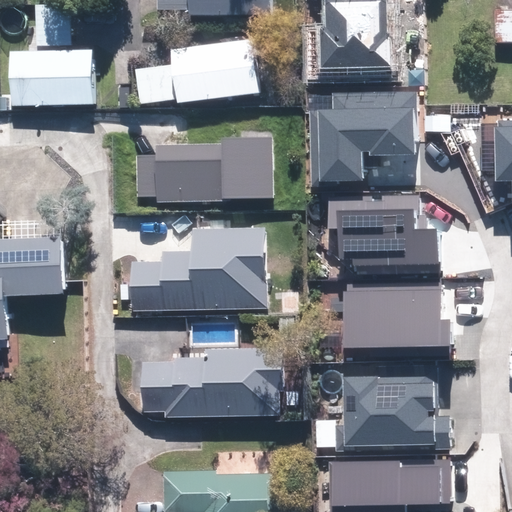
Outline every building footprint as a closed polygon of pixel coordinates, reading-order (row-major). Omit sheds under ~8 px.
[(189,8),(189,12),(270,12),(270,0),(156,0),(156,8),(189,8)] [(319,27),(320,68),(390,66),(389,35),(385,35),(383,0),(326,0),(327,27),(319,27)] [(178,95),(178,100),(259,89),(252,39),(172,49),(174,64),(134,69),(138,101),(178,95)] [(93,48),(12,51),(14,104),(95,101),(93,48)] [(421,87),(337,89),(338,104),(326,104),(328,177),(370,176),(369,146),(379,146),(379,151),(423,150),(421,87)] [(511,116),(500,117),(502,177),(511,177),(511,116)] [(132,156),(132,195),(272,195),(272,137),(226,137),(226,146),(155,146),(155,156),(132,156)] [(438,237),(416,237),(416,218),(333,218),(333,266),(354,265),(354,273),(438,273),(438,237)] [(142,263),(142,308),(276,306),(275,226),(205,227),(206,249),(172,250),(172,263),(142,263)] [(80,233),(0,237),(0,334),(23,334),(20,288),(83,285),(80,233)] [(440,284),(339,283),(339,355),(454,355),(454,321),(440,321),(440,284)] [(153,360),(155,408),(176,408),(176,411),(289,407),(289,387),(292,387),(291,346),(217,348),(217,356),(188,357),(188,359),(153,360)] [(432,404),(432,369),(379,371),(379,381),(349,381),(351,452),(446,450),(445,421),(426,422),(426,404),(432,404)] [(457,497),(455,454),(340,458),(341,511),(413,511),(413,499),(457,497)] [(224,470),(173,471),(173,510),(214,509),(214,511),(287,511),(287,471),(224,472),(224,470)]
